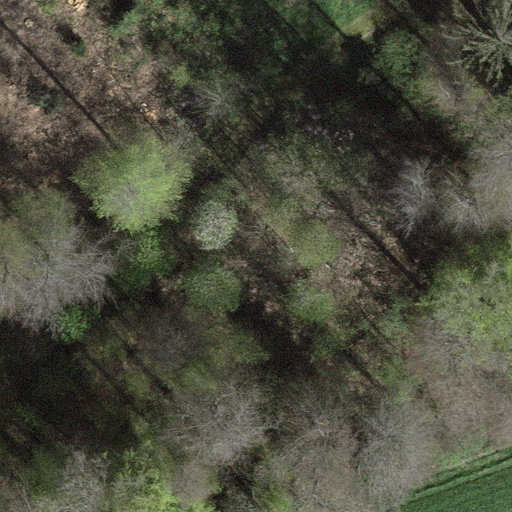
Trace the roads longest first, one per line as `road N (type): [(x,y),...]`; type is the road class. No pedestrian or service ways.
road 1 (track): [(415,0),(0,318)]
road 2 (track): [(302,511),(511,450)]
